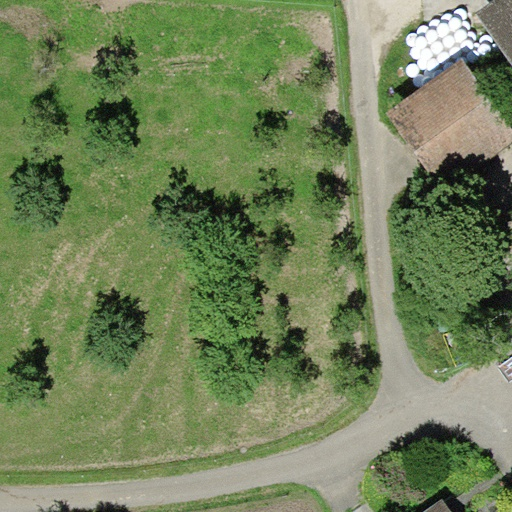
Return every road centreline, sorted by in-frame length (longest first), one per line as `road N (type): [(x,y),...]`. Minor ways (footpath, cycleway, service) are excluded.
road 1 (residential): [(0,503),(260,474),(403,413)]
road 2 (residential): [(363,0),(373,205),(385,298),(402,347),(403,413)]
